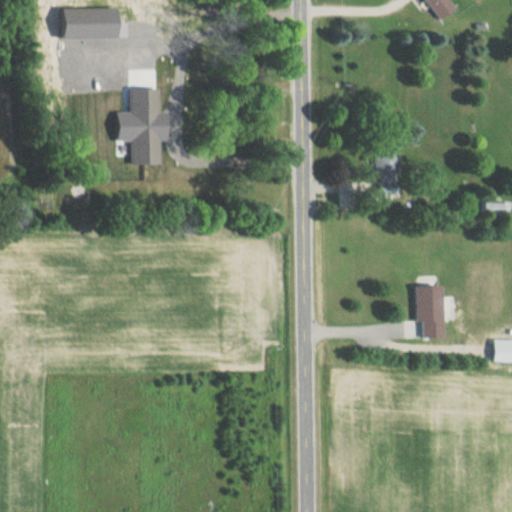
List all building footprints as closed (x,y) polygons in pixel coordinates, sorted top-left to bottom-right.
[(443,13),(437,0),(417,0),(426,20),(443,13)] [(368,141),(368,174),(392,174),(392,141),(368,141)] [(182,202),(209,202),(209,155),(182,155),(182,202)] [(500,202),(472,202),(472,214),(500,214),(500,202)] [(430,286),(402,286),(402,323),(408,323),(408,339),(430,339),(430,286)]
